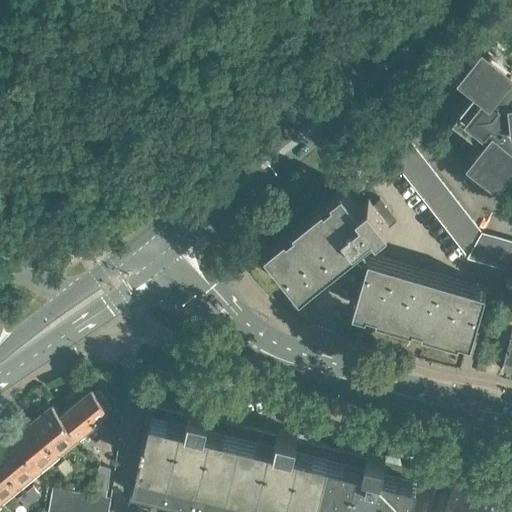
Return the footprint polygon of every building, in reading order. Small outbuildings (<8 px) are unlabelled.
[(480,81),(455,112),(453,113),(486,139),(479,148),(503,168),(511,155),(511,64),(510,66),(490,50),(471,74),(480,81)] [(394,160),(414,145),(407,135),(387,151),(394,160)] [(422,154),(414,145),(394,160),(402,170),(422,154)] [(429,164),(422,154),(402,170),(409,179),(429,164)] [(437,174),(429,164),(409,179),(417,189),(437,174)] [(444,183),(437,174),(417,189),(424,199),(444,183)] [(452,193),(444,183),(424,199),(432,208),(452,193)] [(358,205),(346,190),(342,186),(332,194),(333,196),(325,203),(323,201),(294,224),(296,226),(288,233),(286,231),(266,246),(270,251),(298,286),(301,290),(358,245),(366,255),(368,256),(356,299),(354,304),(367,308),(368,306),(378,308),(377,311),(413,322),(414,319),(424,322),(423,325),(460,335),(460,333),(472,336),(473,333),(486,290),(487,285),(370,250),(363,241),(376,230),(377,232),(389,222),(385,217),(392,211),(380,197),(373,202),(369,197),(358,205)] [(459,203),(452,193),(432,208),(439,218),(459,203)] [(439,218),(447,228),(467,212),(459,203),(439,218)] [(474,222),(467,212),(447,228),(454,237),(474,222)] [(454,237),(468,255),(482,232),(474,222),(454,237)] [(480,259),(492,237),(482,232),(468,255),(468,256),(480,259)] [(493,235),(492,237),(480,259),(491,263),(503,241),(493,235)] [(511,242),(505,238),(503,241),(491,263),(502,267),(511,249),(511,242)] [(511,269),(511,249),(502,267),(511,269)] [(511,331),(502,366),(511,369),(511,331)] [(79,399),(61,413),(78,434),(88,446),(106,431),(96,418),(109,408),(105,404),(108,401),(99,390),(96,393),(92,388),(87,392),(83,391),(78,395),(79,399)] [(39,413),(33,419),(58,449),(78,434),(61,413),(52,403),(50,404),(48,401),(37,410),(39,413)] [(145,430),(142,441),(145,441),(138,472),(301,511),(409,511),(412,503),(414,503),(416,496),(414,496),(414,493),(415,488),(418,477),(420,467),(386,459),(387,454),(368,449),(365,462),(359,460),(360,453),(297,437),(298,432),(279,428),(276,440),(269,438),(271,429),(270,429),(270,430),(209,415),(210,411),(190,406),(187,418),(181,416),(183,409),(155,402),(148,431),(145,430)] [(23,421),(11,432),(38,466),(58,449),(33,419),(26,424),(23,421)] [(0,444),(1,445),(0,445),(0,457),(19,482),(38,466),(11,432),(0,440),(0,444)] [(0,495),(1,497),(19,482),(0,457),(0,495)] [(65,458),(58,464),(65,474),(73,467),(65,458)] [(90,491),(87,506),(108,511),(109,511),(112,495),(107,494),(108,487),(111,465),(98,463),(96,478),(95,480),(93,491),(90,491)] [(301,511),(138,472),(133,492),(134,492),(216,511),(301,511)] [(476,511),(484,486),(480,485),(481,481),(466,477),(465,481),(454,478),(444,511),(476,511)] [(94,478),(85,486),(86,486),(90,491),(93,491),(95,480),(94,478)] [(52,484),(47,511),(108,511),(109,511),(108,511),(87,506),(90,491),(52,484)] [(501,511),(508,489),(492,484),(491,488),(484,486),(476,511),(501,511)] [(33,485),(26,490),(34,500),(40,494),(33,485)] [(511,511),(511,489),(508,489),(501,511),(511,511)] [(26,490),(19,496),(27,505),(34,500),(26,490)] [(0,495),(0,511),(12,511),(7,506),(3,501),(0,497),(1,497),(0,495)]
